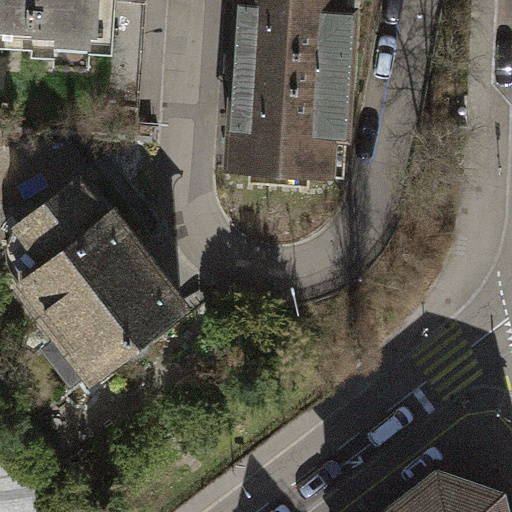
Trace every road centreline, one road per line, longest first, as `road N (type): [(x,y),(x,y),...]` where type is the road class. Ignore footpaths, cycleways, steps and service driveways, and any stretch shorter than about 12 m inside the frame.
road 1 (residential): [(207,0),(196,210),(209,239),(245,270),(288,273),(343,262),(384,224),(428,0)]
road 2 (tertiary): [(511,315),(259,511)]
